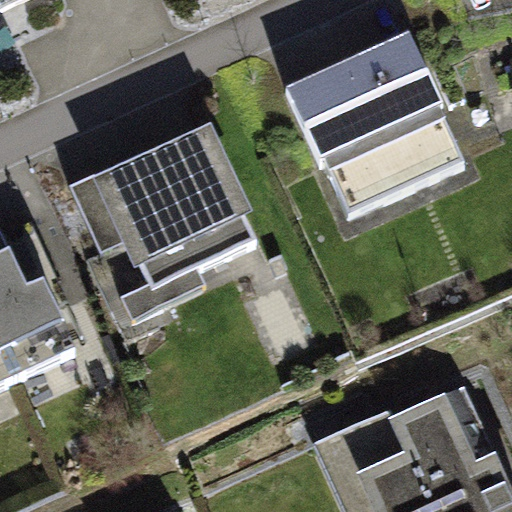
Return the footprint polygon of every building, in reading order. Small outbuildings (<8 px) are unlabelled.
[(408,50),(279,100),(314,192),(444,141),(408,50)] [(511,66),(497,71),(511,126),(511,66)] [(205,145),(75,203),(122,308),(252,251),(205,145)] [(0,244),(0,243),(0,385),(66,358),(42,299),(28,310),(0,244)] [(511,511),(470,409),(324,468),(341,511),(511,511)]
